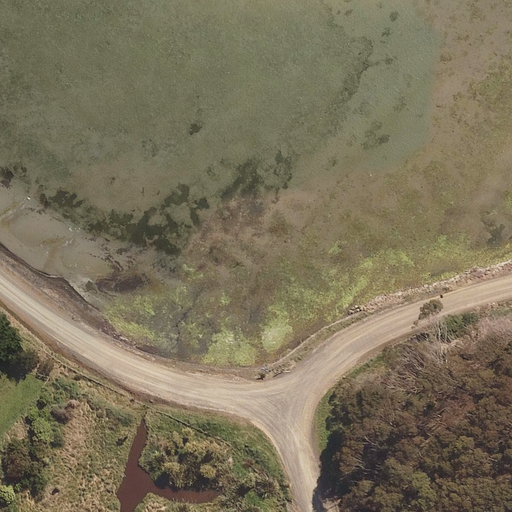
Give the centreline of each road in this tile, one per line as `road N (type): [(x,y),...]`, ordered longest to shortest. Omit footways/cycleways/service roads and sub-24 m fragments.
road 1 (unclassified): [(297,394),(188,390),(120,367),(0,285)]
road 2 (unclassified): [(511,287),(401,319),(316,367),(297,394)]
road 3 (unclassified): [(297,394),(291,429),(322,511)]
